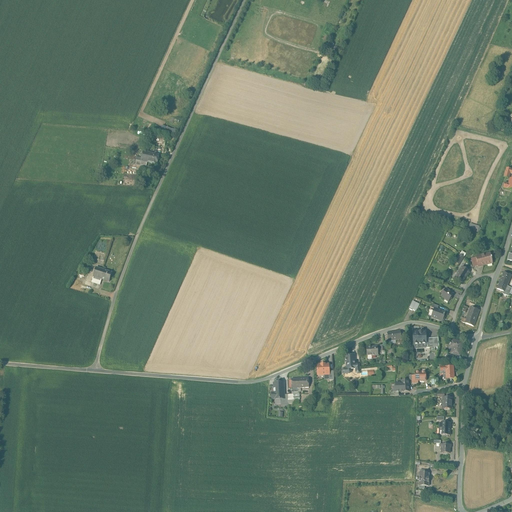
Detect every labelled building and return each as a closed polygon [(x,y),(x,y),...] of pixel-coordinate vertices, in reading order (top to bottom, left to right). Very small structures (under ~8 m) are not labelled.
[(150,153),(143,151),(141,161),(147,162),(148,163),(150,153)] [(159,155),(150,153),(148,163),(157,164),(159,155)] [(511,179),(510,178),(509,184),(505,183),(503,188),(511,190),(511,179)] [(490,254),(476,257),(476,258),(478,265),(478,266),(492,263),(491,259),(492,259),(491,258),(490,254)] [(460,255),(455,262),(459,264),(463,257),(460,255)] [(104,270),(96,267),(93,277),(101,279),(104,270)] [(469,271),(462,267),(455,278),(462,283),(469,271)] [(112,272),(104,270),(101,279),(109,282),(112,272)] [(511,275),(504,272),(497,288),(504,291),(505,291),(507,285),(511,275)] [(101,279),(93,277),(91,283),(99,285),(101,279)] [(511,287),(507,285),(505,291),(504,291),(503,293),(508,295),(511,287)] [(450,292),(445,289),(441,296),(445,299),(446,298),(449,301),(453,294),(450,292)] [(417,311),(420,303),(413,300),(409,308),(417,311)] [(479,310),(470,306),(466,317),(475,321),(479,310)] [(446,312),(438,309),(434,308),(431,317),(443,321),(446,312)] [(475,321),(466,317),(466,318),(463,317),(461,321),(474,326),(475,321)] [(423,332),(419,332),(419,331),(419,332),(417,332),(417,331),(412,331),(414,344),(419,344),(419,345),(420,345),(420,344),(426,343),(425,331),(423,332),(423,331),(423,332)] [(400,332),(387,334),(387,336),(388,341),(401,338),(400,332)] [(463,343),(451,340),(448,348),(452,349),(450,354),(459,356),(463,343)] [(367,356),(367,355),(371,355),(371,356),(378,356),(377,347),(366,348),(367,356)] [(345,369),(344,369),(342,369),(343,374),(349,374),(350,373),(351,372),(351,371),(351,369),(356,369),(355,365),(355,364),(355,362),(355,355),(352,356),(351,355),(348,355),(347,356),(346,356),(346,360),(345,360),(346,361),(346,367),(346,368),(345,369)] [(329,365),(317,365),(318,375),(329,375),(329,372),(329,365)] [(454,366),(440,367),(441,373),(443,373),(443,379),(445,378),(445,379),(454,378),(454,366)] [(419,373),(415,373),(415,376),(415,381),(418,381),(420,380),(420,381),(423,381),(425,380),(426,380),(425,373),(420,373),(419,373)] [(309,379),(298,380),(299,385),(299,389),(309,388),(309,379)] [(400,385),(400,384),(395,384),(395,389),(392,389),(393,393),(399,392),(409,392),(408,381),(401,381),(401,385),(400,385)] [(283,383),(274,384),(274,393),(271,393),(272,399),(275,399),(275,400),(280,399),(284,399),(284,395),(283,383)] [(452,398),(442,398),(442,409),(452,409),(452,398)] [(450,423),(444,423),(439,423),(439,429),(441,429),(440,435),(450,436),(450,423)] [(451,445),(440,445),(440,447),(442,447),(442,453),(449,454),(450,448),(451,448),(451,445)] [(425,471),(420,470),(420,474),(419,480),(429,480),(429,474),(425,474),(425,471)]
